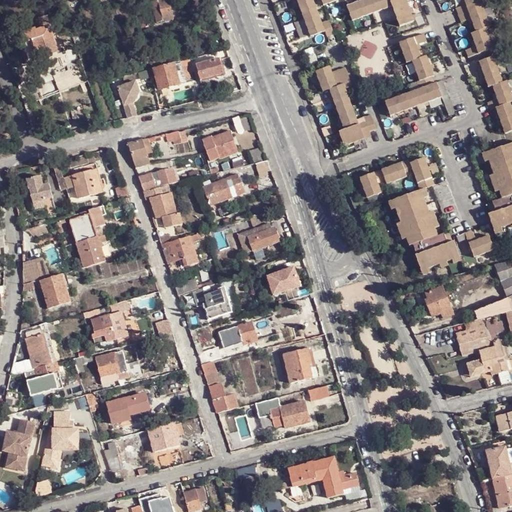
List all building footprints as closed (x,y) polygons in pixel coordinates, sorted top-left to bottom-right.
[(159,24),(175,20),(168,0),(163,0),(153,3),(159,24)] [(175,0),(168,0),(175,20),(176,27),(183,25),(175,0)] [(300,0),(314,36),(328,30),(316,0),(300,0)] [(359,0),(349,4),(354,18),(394,4),(392,0),(359,0)] [(409,0),(392,0),(394,4),(402,24),(417,19),(409,0)] [(465,0),(467,5),(457,8),(462,22),(472,19),(477,32),(487,29),(492,27),(481,0),(465,0)] [(83,8),(87,22),(91,21),(90,17),(93,16),(91,6),(83,8)] [(293,20),(299,38),(310,34),(304,16),(293,20)] [(28,65),(60,54),(51,27),(36,31),(36,29),(23,34),(26,42),(20,45),(28,65)] [(477,32),(472,34),(477,47),(467,50),(469,57),(494,49),(487,29),(477,32)] [(422,34),(397,43),(404,63),(415,60),(419,58),(414,45),(425,42),(422,34)] [(419,58),(415,60),(422,80),(435,76),(437,75),(430,55),(419,58)] [(495,57),(480,62),(490,88),(494,86),(504,83),(495,57)] [(157,70),(177,64),(175,59),(166,61),(165,58),(154,60),(157,70)] [(225,74),(222,60),(198,66),(202,80),(212,77),(225,74)] [(186,73),(186,76),(195,74),(191,61),(183,63),(186,73)] [(183,63),(177,64),(179,75),(186,73),(183,63)] [(162,91),(182,86),(179,75),(177,64),(157,70),(158,74),(162,91)] [(330,65),(316,70),(324,90),(331,87),(338,85),(333,72),(330,65)] [(347,67),(333,72),(338,85),(344,83),(346,86),(353,83),(347,67)] [(182,86),(189,84),(187,78),(186,76),(186,73),(179,75),(182,86)] [(422,80),(421,81),(424,88),(386,101),(392,116),(445,97),(439,82),(437,83),(435,76),(422,80)] [(504,83),(494,86),(499,100),(489,104),(491,110),(498,109),(511,103),(511,90),(508,82),(504,83)] [(124,105),(129,118),(137,116),(133,102),(134,102),(140,94),(137,83),(119,89),(123,101),(124,105)] [(338,85),(331,87),(346,128),(359,123),(346,86),(344,83),(338,85)] [(511,103),(498,109),(507,135),(511,132),(511,103)] [(373,116),(366,118),(367,121),(372,132),(378,129),(373,116)] [(346,128),(340,130),(345,145),(373,136),(372,132),(367,121),(359,123),(346,128)] [(179,131),(181,138),(181,139),(188,138),(186,129),(179,131)] [(213,135),(204,139),(211,161),(221,158),(221,159),(240,152),(232,130),(217,134),(218,135),(219,138),(214,139),(213,137),(213,135)] [(179,131),(167,134),(167,141),(181,138),(179,131)] [(148,152),(152,151),(150,143),(148,139),(143,140),(148,152)] [(137,167),(151,163),(148,152),(143,140),(130,144),(137,167)] [(511,143),(488,152),(505,197),(496,200),(500,211),(492,214),(498,230),(511,224),(511,143)] [(249,151),(253,164),(269,161),(264,147),(249,151)] [(428,157),(414,162),(417,172),(424,190),(438,184),(428,157)] [(412,159),(405,162),(410,174),(417,172),(414,162),(412,159)] [(405,162),(385,168),(389,181),(390,183),(410,176),(410,174),(405,162)] [(170,184),(180,182),(175,166),(171,167),(165,167),(141,176),(146,190),(159,187),(170,184)] [(385,168),(378,171),(383,184),(389,181),(385,168)] [(105,192),(99,169),(73,175),(79,198),(105,192)] [(383,184),(378,171),(363,176),(371,196),(385,191),(383,184)] [(43,185),(41,176),(26,180),(33,204),(43,201),(44,207),(55,205),(49,184),(43,185)] [(245,193),(240,179),(237,181),(235,176),(220,180),(223,189),(216,193),(219,202),(245,193)] [(216,193),(223,189),(220,180),(213,183),(206,186),(202,187),(210,206),(219,202),(216,193)] [(129,199),(125,187),(116,190),(120,202),(129,199)] [(146,190),(148,199),(153,198),(161,196),(159,187),(146,190)] [(463,257),(457,242),(451,244),(447,233),(441,235),(424,190),(396,199),(413,245),(417,243),(421,254),(420,254),(425,270),(463,257)] [(177,214),(173,193),(161,196),(153,198),(159,219),(161,217),(165,229),(183,225),(180,213),(177,214)] [(33,204),(34,210),(44,207),(43,201),(33,204)] [(106,223),(101,207),(86,212),(87,215),(91,214),(96,227),(106,223)] [(75,216),(73,209),(61,213),(63,220),(64,219),(75,216)] [(242,220),(248,238),(245,239),(250,252),(253,251),(256,260),(264,258),(261,248),(279,242),(274,228),(271,229),(265,212),(243,219),(242,220)] [(241,213),(230,216),(230,219),(232,223),(242,220),(243,219),(241,213)] [(71,220),(77,243),(98,237),(96,227),(91,214),(87,215),(71,220)] [(47,224),(34,228),(36,238),(50,234),(47,224)] [(499,250),(493,234),(480,239),(476,229),(469,232),(478,257),(499,250)] [(191,236),(193,243),(201,241),(199,233),(191,236)] [(112,260),(104,235),(98,237),(77,243),(85,268),(112,260)] [(191,236),(170,243),(175,261),(186,258),(196,254),(193,243),(191,236)] [(170,242),(163,244),(169,263),(175,261),(170,243),(170,242)] [(144,243),(132,247),(132,250),(133,254),(146,250),(144,243)] [(187,264),(198,260),(196,254),(186,258),(187,264)] [(24,264),(25,285),(33,282),(41,280),(49,277),(48,273),(44,258),(24,264)] [(511,260),(496,265),(502,281),(509,298),(475,312),(478,320),(504,314),(511,311),(511,260)] [(49,308),(71,302),(63,274),(62,274),(57,276),(49,277),(41,280),(49,308)] [(228,300),(236,298),(234,295),(231,283),(229,280),(223,282),(224,286),(228,300)] [(201,285),(197,285),(196,281),(177,286),(180,296),(191,293),(193,292),(203,289),(201,285)] [(35,289),(33,282),(25,285),(24,292),(35,289)] [(193,292),(198,307),(203,305),(207,320),(232,312),(228,300),(224,286),(223,282),(221,282),(213,285),(203,289),(193,292)] [(442,287),(426,293),(427,298),(430,304),(428,305),(433,317),(442,313),(444,319),(454,315),(442,287)] [(92,320),(92,317),(97,315),(96,310),(84,313),(87,326),(93,324),(92,320)] [(250,323),(248,314),(218,322),(220,328),(221,332),(250,323)] [(110,315),(92,320),(93,324),(96,334),(99,333),(104,331),(107,342),(117,340),(110,315)] [(495,340),(501,339),(498,332),(503,331),(503,329),(500,320),(500,319),(454,332),(459,349),(460,355),(480,350),(479,345),(476,335),(492,331),(495,340)] [(22,330),(42,324),(41,320),(22,325),(22,330)] [(156,323),(160,338),(174,334),(170,320),(156,323)] [(221,332),(227,347),(246,342),(246,345),(257,341),(251,322),(250,323),(221,332)] [(102,344),(107,342),(104,331),(99,333),(102,344)] [(476,335),(479,345),(490,342),(493,341),(495,340),(492,331),(476,335)] [(27,338),(35,365),(50,361),(57,359),(50,332),(27,338)] [(161,350),(176,345),(174,334),(160,338),(158,338),(161,350)] [(195,339),(201,361),(221,355),(218,342),(202,347),(200,338),(195,339)] [(510,371),(501,339),(495,340),(493,341),(494,347),(480,350),(482,357),(485,373),(493,371),(499,369),(501,373),(507,372),(510,371)] [(494,347),(493,341),(490,342),(479,345),(480,350),(494,347)] [(291,384),(313,379),(312,376),(310,370),(309,365),(311,365),(308,349),(283,355),(291,384)] [(75,359),(81,357),(80,354),(80,351),(73,353),(73,355),(69,357),(70,360),(75,359)] [(129,371),(124,351),(96,358),(101,378),(114,375),(117,382),(130,378),(129,371)] [(76,363),(76,364),(94,360),(92,355),(87,356),(81,357),(75,359),(76,363)] [(485,373),(482,357),(470,360),(474,375),(485,373)] [(73,375),(79,373),(76,364),(76,363),(75,359),(70,360),(58,363),(59,368),(67,367),(68,369),(71,369),(73,375)] [(202,365),(206,374),(215,372),(216,372),(213,362),(202,365)] [(26,371),(34,400),(65,392),(59,368),(58,363),(51,364),(35,368),(26,371)] [(25,376),(24,371),(11,374),(8,388),(12,389),(14,380),(18,378),(25,376)] [(501,373),(504,384),(511,382),(511,379),(510,371),(507,372),(501,373)] [(84,372),(79,373),(85,392),(86,395),(91,394),(84,372)] [(219,384),(215,372),(206,374),(210,387),(219,384)] [(101,378),(103,385),(117,382),(114,375),(101,378)] [(238,408),(234,394),(226,396),(222,383),(219,384),(210,387),(218,412),(238,408)] [(327,385),(308,391),(311,401),(330,397),(327,385)] [(97,403),(94,393),(91,394),(86,395),(89,405),(93,404),(97,403)] [(146,395),(137,397),(141,413),(138,414),(141,422),(151,419),(146,395)] [(137,397),(107,404),(113,424),(122,422),(121,417),(130,416),(138,414),(141,413),(137,397)] [(278,398),(257,403),(260,418),(271,416),(269,410),(280,408),(278,398)] [(305,402),(280,408),(269,410),(271,416),(274,429),(285,426),(285,429),(310,423),(305,402)] [(511,410),(494,415),(498,430),(511,426),(511,410)] [(70,412),(55,412),(55,429),(51,430),(42,466),(59,469),(63,450),(80,450),(80,429),(71,429),(70,412)] [(18,434),(8,432),(4,452),(10,453),(16,454),(12,469),(25,472),(36,424),(21,420),(18,434)] [(184,434),(181,422),(174,424),(177,436),(184,434)] [(174,424),(150,430),(155,452),(166,449),(164,439),(177,436),(174,424)] [(179,446),(177,436),(164,439),(166,449),(179,446)] [(104,452),(111,472),(121,469),(117,448),(109,451),(104,452)] [(493,479),(511,475),(511,472),(507,448),(487,452),(493,479)] [(16,454),(10,453),(7,468),(12,469),(16,454)] [(338,471),(334,455),(313,461),(311,460),(305,462),(305,463),(287,468),(292,488),(321,480),(326,498),(343,493),(343,490),(338,471)] [(338,471),(343,490),(343,493),(359,489),(358,485),(355,471),(344,474),(342,470),(338,471)] [(511,475),(493,479),(497,497),(501,496),(503,506),(508,505),(509,508),(511,507),(511,475)] [(37,481),(41,493),(52,489),(49,477),(37,481)] [(204,490),(196,491),(200,504),(208,502),(204,490)] [(185,494),(189,511),(201,511),(200,504),(196,491),(185,494)] [(161,495),(141,500),(143,511),(171,511),(169,500),(163,501),(161,495)] [(497,497),(500,510),(509,508),(508,505),(503,506),(501,496),(497,497)]
